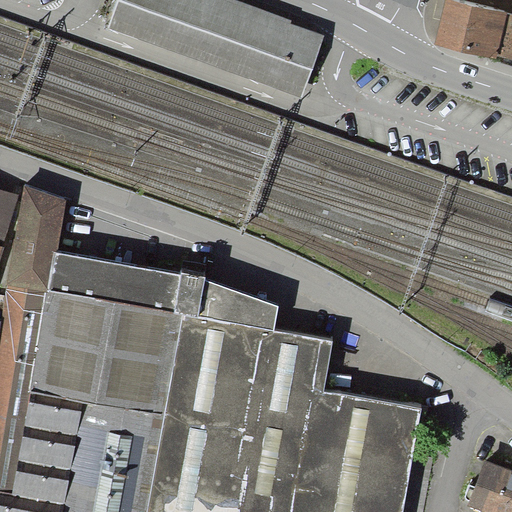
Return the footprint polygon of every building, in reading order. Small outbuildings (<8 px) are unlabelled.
[(117,0),(107,29),(303,97),(325,36),(291,24),(292,20),(234,0),(117,0)] [(497,57),(511,60),(511,15),(507,14),(507,13),(455,0),(445,0),(434,44),(496,59),(497,57)] [(24,184),(3,322),(0,337),(0,511),(401,511),(421,409),(325,391),(332,340),(275,330),(279,306),(205,280),(205,277),(182,272),(181,275),(59,253),(66,200),(24,184)] [(0,337),(3,322),(0,321),(0,259),(18,194),(0,189),(0,337)] [(511,511),(511,469),(485,460),(468,505),(486,511),(511,511)]
